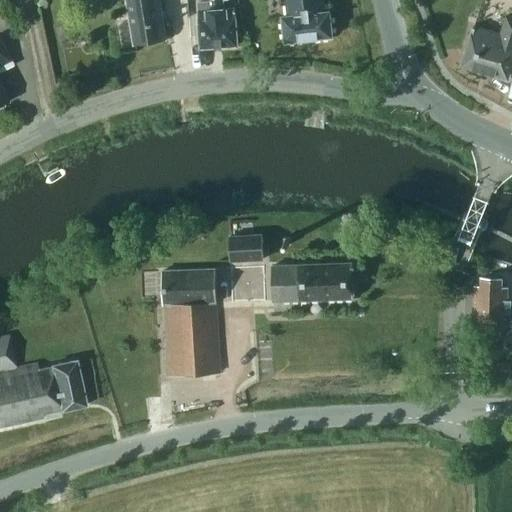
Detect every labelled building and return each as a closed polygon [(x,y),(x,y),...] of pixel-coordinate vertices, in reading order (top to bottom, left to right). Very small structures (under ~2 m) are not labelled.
[(127,0),(135,44),(168,39),(162,0),(127,0)] [(225,0),(204,0),(204,2),(207,1),(208,10),(199,10),(202,48),(238,45),(236,8),(224,8),(224,0),(225,0)] [(324,12),(323,0),(287,0),(289,16),(285,16),(288,41),(335,36),(332,11),(324,12)] [(511,75),(511,16),(507,16),(501,34),(475,26),(462,65),(509,80),(511,75)] [(0,38),(0,105),(9,101),(0,83),(0,66),(11,61),(0,38)] [(265,234),(232,236),(233,261),(266,260),(265,234)] [(85,271),(104,269),(103,253),(84,254),(85,271)] [(353,263),(273,266),(274,301),(355,298),(353,263)] [(221,370),(218,302),(216,267),(164,269),(165,304),(167,304),(170,372),(221,370)] [(502,286),(502,278),(481,277),(481,286),(474,285),(473,319),(481,319),(480,335),(502,336),(502,320),(507,320),(507,312),(511,312),(511,300),(508,300),(508,286),(502,286)] [(17,366),(10,332),(0,333),(0,425),(44,416),(43,412),(61,408),(61,409),(86,404),(77,359),(52,364),(52,365),(38,368),(37,362),(17,366)]
